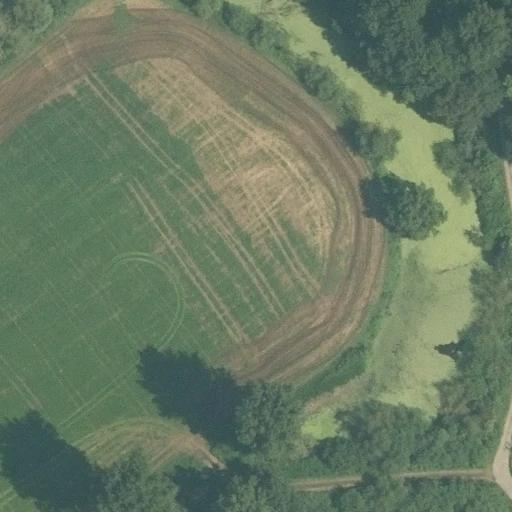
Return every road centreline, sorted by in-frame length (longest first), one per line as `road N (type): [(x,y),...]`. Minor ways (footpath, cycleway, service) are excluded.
road 1 (track): [(500,462),(390,461),(250,485),(201,450)]
road 2 (track): [(511,184),(497,12)]
